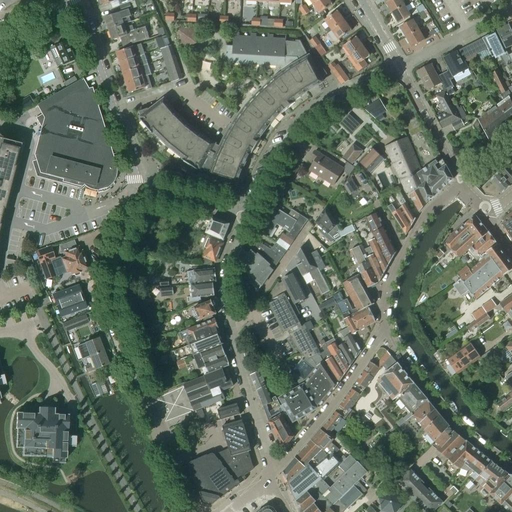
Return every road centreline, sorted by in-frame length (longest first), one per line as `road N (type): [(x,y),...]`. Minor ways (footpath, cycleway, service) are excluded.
road 1 (residential): [(201,511),(114,323),(110,269),(135,190)]
road 2 (residential): [(398,67),(307,122),(242,220)]
road 3 (residential): [(139,511),(43,318)]
road 4 (residential): [(135,190),(92,210),(18,191),(31,134),(0,123)]
road 5 (residential): [(135,190),(74,0)]
road 6 (residential): [(384,327),(398,356),(466,433),(511,467)]
road 7 (residential): [(384,327),(275,469)]
road 8 (residential): [(459,179),(409,237),(386,285),(384,327)]
road 9 (residential): [(275,469),(229,323)]
road 10 (residential): [(229,323),(251,310),(308,223)]
road 11 (residential): [(398,67),(511,7)]
road 12 (tertiary): [(459,179),(398,67)]
